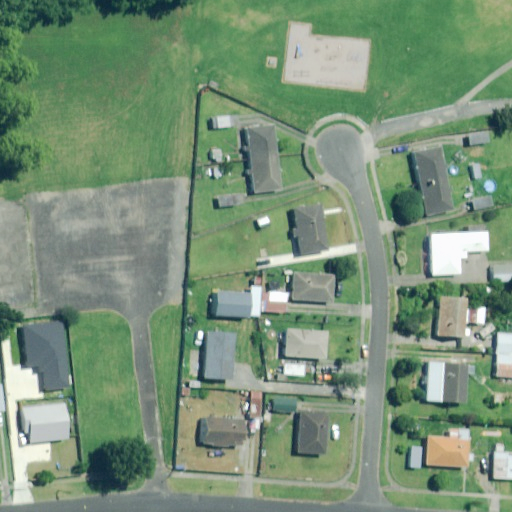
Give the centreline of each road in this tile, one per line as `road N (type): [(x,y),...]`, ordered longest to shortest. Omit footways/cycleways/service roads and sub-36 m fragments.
road 1 (residential): [(340,146),(369,223),(379,308),(366,511)]
road 2 (residential): [(53,511),(159,504),(272,511)]
